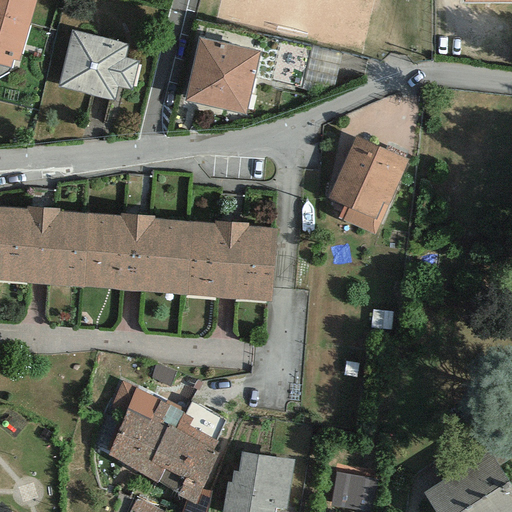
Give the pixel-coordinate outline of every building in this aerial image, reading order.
[(33,0),(0,0),(0,73),(15,77),(33,0)] [(71,38),(56,96),(112,109),(115,95),(131,99),(138,70),(122,66),(126,51),(71,38)] [(198,48),(183,108),(244,123),(259,62),(198,48)] [(410,167),(358,145),(330,210),(382,232),(410,167)] [(0,216),(0,292),(267,313),(273,238),(0,216)] [(175,371),(154,364),(150,378),(170,385),(175,371)] [(184,410),(121,382),(111,402),(126,408),(108,454),(185,499),(195,505),(201,490),(217,452),(213,451),(217,441),(186,426),(190,416),(183,414),(184,410)] [(295,458),(241,451),(238,473),(233,472),(231,483),(225,482),(221,511),(273,511),(274,509),(288,511),(295,458)] [(511,511),(511,499),(495,468),(427,504),(431,511),(511,511)] [(374,478),(335,472),(330,505),(369,511),(374,478)] [(207,511),(211,491),(201,490),(195,505),(185,499),(180,511),(207,511)] [(137,498),(131,510),(134,511),(160,511),(161,511),(137,498)]
